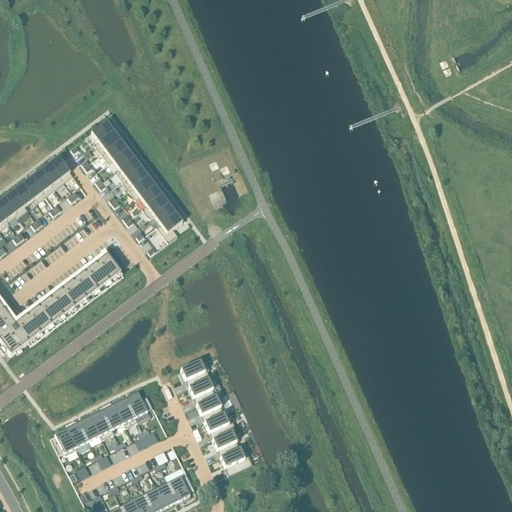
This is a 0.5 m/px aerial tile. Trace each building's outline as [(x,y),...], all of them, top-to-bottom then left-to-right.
[(106,125),(90,136),(97,146),(94,148),(97,146),(98,146),(113,134),(106,125)] [(97,146),(94,148),(101,158),(120,144),(113,134),(98,146),(97,146)] [(120,144),(101,158),(108,167),(112,165),(111,164),(127,153),(120,144)] [(127,153),(111,164),(112,165),(118,173),(133,162),(127,153)] [(58,161),(48,168),(63,187),(72,180),(58,161)] [(118,173),(114,176),(121,185),(140,171),(133,162),(118,173)] [(48,168),(39,175),(54,194),(63,187),(48,168)] [(140,171),(121,185),(128,194),(147,180),(140,171)] [(39,175),(30,182),(45,201),(54,194),(39,175)] [(147,180),(128,194),(135,204),(139,201),(154,189),(147,180)] [(30,182),(21,188),(33,204),(32,204),(35,208),(45,201),(30,182)] [(21,188),(12,195),(23,211),(24,210),(32,204),(33,204),(21,188)] [(154,189),(139,201),(145,209),(146,210),(161,198),(154,189)] [(12,195),(3,202),(16,219),(15,220),(17,222),(27,214),(24,210),(23,211),(12,195)] [(145,209),(142,212),(149,222),(153,219),(168,207),(161,198),(146,210),(145,209)] [(3,202),(0,204),(0,217),(7,226),(15,220),(16,219),(3,202)] [(168,207),(153,219),(159,228),(175,216),(168,207)] [(159,228),(155,230),(167,246),(177,239),(172,233),(181,226),(182,226),(175,216),(159,228)] [(0,217),(0,234),(9,228),(7,226),(0,217)] [(0,308),(0,345),(7,354),(10,359),(15,355),(20,352),(30,344),(40,337),(41,335),(51,328),(53,327),(63,319),(64,318),(74,311),(76,309),(86,302),(87,301),(97,293),(99,292),(109,285),(110,283),(120,276),(106,258),(14,328),(0,308)] [(204,363),(180,374),(188,391),(187,392),(208,383),(210,382),(207,374),(209,373),(204,363)] [(187,392),(188,392),(196,409),(195,409),(221,398),(223,397),(215,380),(210,382),(208,383),(187,392)] [(130,400),(125,402),(135,421),(152,412),(146,400),(140,403),(136,394),(129,398),(130,400)] [(221,398),(195,409),(195,410),(196,409),(204,426),(203,427),(224,418),(224,417),(226,416),(229,415),(221,398)] [(120,403),(112,407),(123,427),(122,427),(124,432),(137,425),(135,421),(125,402),(120,405),(120,403)] [(106,412),(101,414),(111,433),(122,427),(123,427),(112,407),(105,410),(106,412)] [(96,415),(89,419),(99,439),(101,444),(114,437),(111,433),(101,414),(97,417),(96,415)] [(224,418),(203,427),(204,427),(212,444),(211,444),(234,434),(236,433),(232,425),(230,426),(226,416),(224,417),(224,418)] [(82,424),(78,426),(87,445),(99,439),(89,419),(82,422),(82,424)] [(72,427),(65,430),(76,451),(87,445),(78,426),(73,429),(72,427)] [(55,440),(49,443),(51,448),(58,460),(63,457),(64,459),(77,453),(76,451),(65,430),(58,434),(59,436),(54,438),(55,440)] [(149,436),(144,439),(148,448),(157,443),(153,434),(149,436)] [(234,434),(211,444),(211,445),(212,444),(220,461),(219,462),(240,453),(239,452),(236,445),(239,444),(234,434)] [(138,442),(134,444),(138,453),(148,448),(144,439),(138,442)] [(240,453),(219,462),(220,462),(228,479),(252,468),(244,450),(239,452),(240,453)] [(102,460),(98,462),(102,471),(112,466),(108,458),(102,460)] [(85,469),(76,473),(80,482),(90,477),(85,469)] [(181,471),(164,479),(168,486),(177,505),(182,503),(183,504),(190,501),(189,499),(195,496),(186,477),(184,478),(181,471)] [(156,492),(165,511),(167,511),(173,509),(172,507),(177,505),(168,486),(156,492)] [(155,490),(143,496),(150,511),(165,511),(156,492),(155,490)] [(150,511),(143,496),(131,502),(132,504),(136,511),(150,511)] [(85,497),(80,499),(83,506),(88,503),(85,497)]
